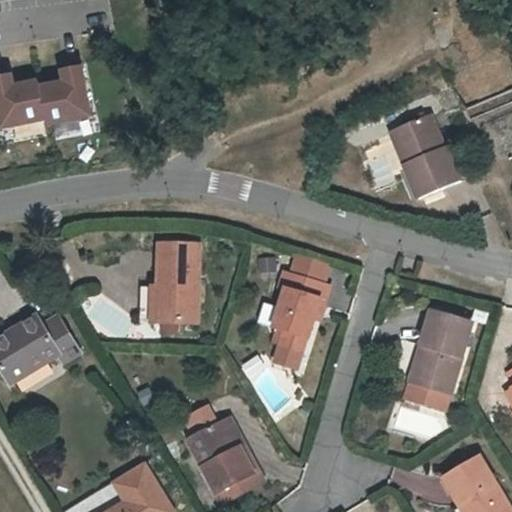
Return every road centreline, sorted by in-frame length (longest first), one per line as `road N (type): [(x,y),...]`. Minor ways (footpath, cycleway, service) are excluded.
road 1 (residential): [(0,210),(147,181),(230,187),(388,231)]
road 2 (residential): [(388,231),(316,489)]
road 3 (residential): [(388,231),(511,261)]
